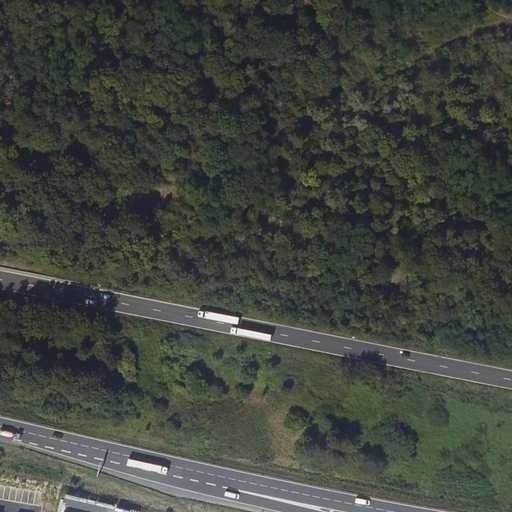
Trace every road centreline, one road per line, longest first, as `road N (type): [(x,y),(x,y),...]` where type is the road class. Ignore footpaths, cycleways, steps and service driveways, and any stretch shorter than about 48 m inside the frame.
road 1 (trunk): [(511,379),(0,280)]
road 2 (trunk): [(190,470),(386,511)]
road 3 (trunk): [(0,427),(190,470)]
road 4 (trunk): [(190,470),(220,493),(303,511)]
